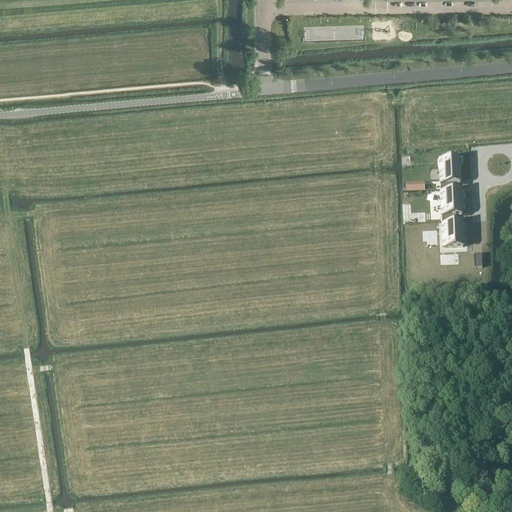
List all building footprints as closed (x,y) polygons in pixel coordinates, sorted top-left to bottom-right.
[(460,183),(459,160),(440,161),(441,191),(455,190),(455,183),(460,183)] [(425,184),(406,184),(406,193),(425,192),(425,184)] [(462,216),(460,192),(441,193),(443,223),(456,223),(456,216),(462,216)] [(407,207),(410,277),(441,276),(439,206),(407,207)] [(462,224),(443,225),(444,249),(463,248),(462,224)] [(482,255),(474,255),(475,269),(482,269),(482,255)]
